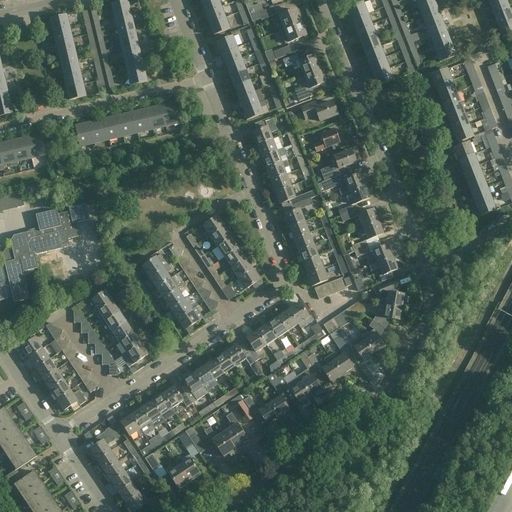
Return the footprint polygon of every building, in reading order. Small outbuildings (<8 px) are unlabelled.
[(217,0),(206,0),(200,3),(204,14),(220,8),(217,0)] [(240,0),(239,0),(235,2),(240,13),(245,11),(240,0)] [(259,13),(264,11),(261,3),(254,6),(252,0),(248,0),(246,1),(251,16),(259,13)] [(434,2),(432,0),(414,0),(417,8),(434,2)] [(505,0),(502,0),(488,6),(493,17),(509,10),(505,0)] [(113,18),(130,14),(128,2),(111,6),(113,18)] [(434,2),(417,8),(422,19),(438,13),(434,2)] [(396,3),(391,4),(396,16),(401,14),(396,3)] [(350,20),(366,14),(362,4),(346,10),(350,20)] [(392,17),(388,6),(383,8),(388,19),(392,17)] [(274,7),(264,11),(259,13),(262,20),(277,14),(274,7)] [(224,19),(220,8),(204,14),(208,25),(224,19)] [(511,17),(509,10),(493,17),(497,27),(511,21),(511,17)] [(245,11),(240,13),(244,24),(249,22),(245,11)] [(283,30),(300,24),(295,11),(278,17),(283,30)] [(442,24),(438,13),(422,19),(426,30),(442,24)] [(130,14),(113,18),(116,29),(133,25),(130,14)] [(371,25),(366,14),(350,20),(354,32),(371,25)] [(401,14),(396,16),(400,27),(405,26),(401,14)] [(52,32),(69,28),(67,16),(49,20),(52,32)] [(392,17),(388,19),(392,31),(397,29),(392,17)] [(224,19),(208,25),(213,36),(229,30),(224,19)] [(511,21),(497,27),(501,39),(511,34),(511,21)] [(300,24),(283,30),(289,43),(305,37),(300,24)] [(447,35),(442,24),(426,30),(430,41),(447,35)] [(136,37),(133,25),(116,29),(119,41),(136,37)] [(371,25),(354,32),(359,43),(375,37),(371,25)] [(409,37),(405,26),(400,27),(405,38),(409,37)] [(72,40),(69,28),(52,32),(55,44),(72,40)] [(252,43),(256,41),(252,29),(247,31),(252,43)] [(397,29),(392,31),(396,42),(401,40),(397,29)] [(451,46),(447,35),(430,41),(434,52),(451,46)] [(138,48),(136,37),(119,41),(122,52),(138,48)] [(220,55),(236,49),(232,37),(215,43),(220,55)] [(380,48),(375,37),(359,43),(363,54),(380,48)] [(414,48),(409,37),(405,38),(409,49),(414,48)] [(75,51),(72,40),(55,44),(57,55),(75,51)] [(405,51),(401,40),(396,42),(401,52),(405,51)] [(261,52),(256,41),(252,43),(256,54),(261,52)] [(289,46),(274,52),(277,59),(292,53),(289,46)] [(455,56),(451,46),(434,52),(438,63),(455,56)] [(138,48),(122,52),(124,64),(141,60),(138,48)] [(384,59),(380,48),(363,54),(367,65),(384,59)] [(414,48),(409,49),(413,60),(418,58),(414,48)] [(236,49),(220,55),(224,66),(241,60),(236,49)] [(75,51),(57,55),(60,67),(77,63),(75,51)] [(409,61),(405,51),(401,52),(405,63),(409,61)] [(303,76),(318,70),(313,57),(299,63),(296,56),(282,61),(285,68),(291,66),(293,71),(300,68),(303,76)] [(422,69),(418,58),(413,60),(417,71),(422,69)] [(384,59),(367,65),(371,76),(388,69),(384,59)] [(141,60),(124,64),(127,75),(144,71),(141,60)] [(241,60),(224,66),(229,77),(245,71),(241,60)] [(409,61),(405,63),(409,74),(414,72),(409,61)] [(468,75),(475,72),(470,61),(463,63),(468,75)] [(80,74),(77,63),(60,67),(63,78),(80,74)] [(265,63),(260,65),(264,75),(269,73),(265,63)] [(491,79),(501,75),(497,64),(487,68),(491,79)] [(388,69),(371,76),(376,87),(392,80),(388,69)] [(318,70),(303,76),(306,84),(299,87),(300,89),(295,91),(299,103),(313,97),(310,89),(324,84),(318,70)] [(434,88),(450,81),(446,70),(430,76),(434,88)] [(146,83),(144,71),(127,75),(130,87),(146,83)] [(245,71),(229,77),(233,88),(249,82),(245,71)] [(475,72),(468,75),(472,86),(479,83),(475,72)] [(269,73),(264,75),(269,86),(274,85),(269,73)] [(83,86),(80,74),(63,78),(66,90),(83,86)] [(501,75),(491,79),(495,91),(503,88),(501,83),(504,82),(501,75)] [(450,81),(434,88),(439,99),(455,93),(450,81)] [(249,82),(233,88),(237,99),(253,93),(249,82)] [(479,83),(472,86),(476,97),(483,94),(479,83)] [(278,95),(274,85),(269,86),(273,97),(278,95)] [(86,97),(83,86),(66,90),(68,101),(86,97)] [(503,88),(495,91),(500,102),(508,99),(503,88)] [(7,91),(0,92),(0,105),(9,103),(7,91)] [(253,93),(237,99),(241,110),(258,104),(253,93)] [(455,93),(439,99),(443,110),(459,104),(455,93)] [(488,105),(483,94),(476,97),(481,108),(488,105)] [(282,107),(278,95),(273,97),(277,109),(282,107)] [(511,110),(508,99),(500,102),(504,113),(511,110)] [(9,103),(0,105),(0,117),(12,115),(9,103)] [(175,103),(161,106),(166,127),(180,124),(175,103)] [(313,104),(301,108),(305,120),(317,115),(320,122),(336,116),(331,103),(315,109),(313,104)] [(258,104),(241,110),(245,121),(262,115),(258,104)] [(464,115),(459,104),(443,110),(448,121),(464,115)] [(492,116),(488,105),(481,108),(485,119),(492,116)] [(161,106),(147,109),(152,130),(166,127),(161,106)] [(152,130),(147,109),(132,113),(137,134),(152,130)] [(137,134),(132,113),(119,116),(124,137),(137,134)] [(464,115),(448,121),(452,132),(468,126),(464,115)] [(124,137),(119,116),(105,119),(110,140),(124,137)] [(497,128),(492,116),(485,119),(490,131),(497,128)] [(110,140),(105,119),(90,123),(95,144),(110,140)] [(256,146),(272,139),(270,134),(278,131),(273,119),(262,123),(259,125),(261,130),(251,134),(256,146)] [(95,144),(90,123),(74,127),(79,147),(95,144)] [(201,127),(202,140),(213,139),(212,126),(201,127)] [(468,126),(452,132),(456,144),(473,137),(468,126)] [(323,143),(313,147),(316,153),(340,143),(334,130),(320,136),(323,143)] [(293,145),(297,143),(292,131),(288,133),(293,145)] [(489,148),(497,145),(493,134),(485,137),(489,148)] [(40,135),(26,138),(31,159),(45,156),(40,135)] [(26,138),(13,141),(18,162),(31,159),(26,138)] [(277,151),(272,139),(256,146),(258,151),(256,152),(258,158),(260,157),(260,158),(277,151)] [(13,141),(0,144),(0,150),(3,166),(18,162),(13,141)] [(297,143),(293,145),(297,156),(301,155),(297,143)] [(457,161),(473,155),(468,143),(452,150),(457,161)] [(497,145),(489,148),(491,153),(489,154),(491,160),(501,156),(497,145)] [(287,146),(277,149),(279,157),(289,154),(287,146)] [(281,162),(277,151),(260,158),(262,163),(260,163),(263,170),(281,162)] [(336,164),(320,171),(323,180),(339,174),(337,170),(355,163),(350,151),(334,158),(336,164)] [(314,153),(305,157),(307,162),(316,158),(314,153)] [(301,155),(297,156),(302,168),(306,167),(301,155)] [(477,166),(473,155),(457,161),(461,172),(477,166)] [(501,156),(491,160),(494,167),(496,166),(498,171),(506,168),(501,156)] [(286,175),(281,162),(263,170),(265,169),(269,181),(286,175)] [(477,166),(461,172),(465,184),(482,177),(477,166)] [(306,167),(302,168),(306,180),(311,179),(306,167)] [(506,168),(498,171),(502,182),(510,179),(506,168)] [(286,175),(269,181),(274,193),(290,187),(286,175)] [(348,193),(364,187),(359,175),(344,181),(341,175),(322,182),(326,191),(335,188),(335,186),(340,184),(342,189),(340,190),(342,195),(348,193)] [(482,177),(465,184),(470,195),(486,188),(482,177)] [(511,183),(510,179),(502,182),(507,193),(504,194),(511,191),(511,183)] [(486,187),(490,197),(503,192),(500,182),(486,187)] [(295,199),(290,187),(274,193),(279,205),(288,201),(291,207),(304,202),(302,196),(295,199)] [(364,187),(348,193),(353,205),(369,199),(364,187)] [(486,188),(470,195),(474,206),(491,200),(486,188)] [(20,193),(0,198),(0,211),(23,206),(20,193)] [(491,200),(474,206),(479,217),(495,211),(491,200)] [(304,202),(291,207),(293,212),(283,216),(288,228),(304,222),(299,210),(306,207),(304,202)] [(38,229),(29,231),(35,255),(61,250),(61,249),(69,247),(67,240),(79,237),(76,223),(88,221),(84,204),(67,208),(68,212),(57,214),(56,210),(35,215),(38,229)] [(341,216),(354,211),(352,206),(339,211),(341,216)] [(362,228),(378,222),(373,210),(358,216),(362,228)] [(357,217),(354,211),(341,216),(344,222),(357,217)] [(325,227),(330,225),(326,213),(320,216),(325,227)] [(210,236),(224,227),(217,217),(203,226),(210,236)] [(476,222),(480,231),(491,227),(488,218),(476,222)] [(308,234),(304,222),(288,228),(293,240),(308,234)] [(383,234),(378,222),(362,228),(367,240),(383,234)] [(330,225),(325,227),(329,239),(335,237),(330,225)] [(231,237),(224,227),(210,236),(216,247),(231,237)] [(313,231),(317,240),(325,235),(321,227),(313,231)] [(35,255),(29,231),(27,232),(28,233),(13,237),(10,242),(11,249),(5,250),(3,252),(2,254),(5,267),(0,267),(0,300),(12,298),(14,303),(29,299),(23,273),(37,269),(34,256),(35,255)] [(193,248),(197,245),(189,232),(185,235),(193,248)] [(313,245),(308,234),(293,240),(297,251),(313,245)] [(238,248),(231,237),(216,247),(223,257),(238,248)] [(335,237),(329,239),(334,251),(339,249),(335,237)] [(356,252),(369,246),(367,241),(354,246),(356,252)] [(197,245),(193,248),(200,258),(204,255),(197,245)] [(313,245),(297,251),(302,263),(318,257),(313,245)] [(371,251),(369,246),(356,252),(358,257),(371,251)] [(369,266),(370,267),(377,264),(393,258),(388,246),(382,248),(373,252),(375,258),(368,261),(369,266)] [(180,256),(182,257),(184,251),(174,247),(169,250),(175,260),(180,256)] [(245,259),(238,248),(223,257),(231,268),(245,259)] [(339,249),(334,251),(338,262),(344,260),(339,249)] [(149,278),(167,265),(160,255),(155,259),(153,256),(145,261),(147,264),(142,267),(149,278)] [(204,255),(200,258),(207,269),(211,266),(204,255)] [(180,256),(175,260),(182,270),(187,267),(189,267),(191,262),(181,258),(182,257),(180,256)] [(322,269),(318,257),(302,263),(306,275),(322,269)] [(372,272),(379,269),(380,270),(382,276),(398,270),(393,258),(377,264),(370,267),(372,272)] [(245,259),(231,268),(238,279),(252,269),(245,259)] [(344,260),(338,262),(343,276),(349,274),(344,260)] [(168,267),(167,265),(149,278),(156,288),(170,279),(164,269),(168,267)] [(211,266),(207,269),(214,279),(218,276),(211,266)] [(187,267),(182,270),(189,281),(195,277),(196,278),(198,272),(188,268),(189,267),(187,267)] [(260,280),(252,269),(238,279),(245,290),(250,287),(251,288),(256,285),(255,283),(260,280)] [(322,269),(306,275),(311,287),(327,281),(322,269)] [(225,287),(218,276),(214,279),(221,290),(225,287)] [(196,279),(196,278),(195,277),(189,281),(196,292),(202,288),(203,288),(205,283),(196,279)] [(352,286),(349,278),(344,281),(347,288),(352,286)] [(170,279),(156,288),(163,299),(177,289),(170,279)] [(337,281),(341,291),(347,289),(346,288),(347,288),(344,281),(343,279),(337,281)] [(341,291),(337,281),(332,283),(336,293),(341,291)] [(336,293),(332,283),(326,285),(330,296),(336,293)] [(378,298),(377,304),(379,305),(385,306),(385,305),(402,308),(404,296),(394,294),(394,292),(391,283),(378,289),(380,294),(384,293),(387,293),(387,294),(386,294),(385,299),(378,298)] [(326,285),(320,287),(325,298),(330,296),(326,285)] [(225,287),(221,290),(229,302),(236,297),(229,286),(226,288),(225,287)] [(319,300),(325,298),(320,287),(315,290),(319,300)] [(203,289),(203,288),(202,288),(196,292),(203,302),(209,298),(210,299),(212,293),(203,289)] [(177,289),(163,299),(170,309),(184,300),(177,289)] [(94,314),(112,302),(105,292),(87,304),(94,314)] [(209,300),(210,299),(209,298),(203,302),(211,314),(216,310),(217,310),(216,309),(219,304),(209,300)] [(191,310),(184,300),(170,309),(177,320),(191,310)] [(349,309),(355,318),(365,312),(363,307),(361,301),(349,309)] [(112,302),(94,314),(95,316),(99,313),(105,322),(119,312),(112,302)] [(289,310),(299,324),(308,317),(299,303),(289,310)] [(377,304),(376,310),(381,311),(380,317),(381,317),(383,318),(383,319),(390,321),(399,322),(402,308),(385,305),(385,306),(379,305),(377,304)] [(349,309),(344,313),(350,322),(355,318),(349,309)] [(81,323),(85,320),(79,310),(74,314),(74,324),(75,325),(81,324),(81,323)] [(198,321),(191,310),(177,320),(184,331),(198,321)] [(289,310),(279,317),(288,331),(299,324),(289,310)] [(126,323),(119,312),(105,322),(112,332),(126,323)] [(350,322),(344,313),(339,316),(345,325),(350,322)] [(339,316),(334,319),(340,328),(341,328),(345,325),(339,316)] [(376,316),(373,321),(385,329),(390,321),(383,319),(383,318),(381,317),(380,318),(376,316)] [(279,317),(268,324),(278,338),(288,331),(279,317)] [(340,328),(334,319),(329,323),(335,332),(335,331),(340,328)] [(92,330),(85,320),(81,323),(81,324),(81,333),(82,335),(88,335),(88,333),(92,330)] [(373,321),(369,327),(374,330),(376,333),(379,338),(385,329),(373,321)] [(126,323),(112,332),(119,343),(133,333),(126,323)] [(330,335),(335,332),(329,323),(324,327),(330,335)] [(268,324),(258,331),(267,345),(278,338),(268,324)] [(60,337),(61,337),(63,332),(53,328),(48,331),(55,341),(60,337)] [(339,337),(348,349),(353,346),(341,328),(340,328),(335,331),(339,337)] [(99,341),(92,330),(88,333),(88,335),(88,344),(89,345),(95,345),(95,344),(99,341)] [(362,335),(361,335),(365,340),(374,355),(385,347),(379,338),(376,333),(374,330),(367,334),(366,333),(362,336),(362,335)] [(267,345),(258,331),(246,339),(252,348),(248,350),(255,362),(260,359),(256,353),(267,345)] [(140,344),(133,333),(119,343),(126,353),(140,344)] [(309,340),(312,345),(322,338),(319,334),(309,340)] [(325,344),(332,339),(328,334),(322,340),(325,344)] [(359,344),(354,347),(361,357),(363,362),(374,355),(365,340),(361,335),(356,339),(356,340),(359,344)] [(60,338),(61,337),(60,337),(55,341),(61,351),(67,348),(68,348),(70,342),(60,338)] [(28,359),(43,349),(35,338),(21,348),(28,359)] [(309,340),(299,347),(302,352),(312,345),(309,340)] [(106,351),(99,341),(95,344),(95,345),(95,354),(96,356),(102,356),(102,354),(106,351)] [(128,368),(147,355),(140,344),(126,353),(121,357),(128,368)] [(236,345),(226,352),(236,366),(246,360),(250,365),(255,362),(248,350),(247,351),(244,345),(239,349),(236,345)] [(302,352),(299,347),(289,354),(292,359),(302,352)] [(68,349),(68,348),(67,348),(61,351),(68,362),(74,358),(75,358),(77,353),(68,349)] [(43,349),(28,359),(35,369),(50,359),(43,349)] [(113,362),(106,351),(102,354),(102,356),(102,365),(103,367),(109,367),(109,365),(113,362)] [(226,352),(216,359),(225,374),(236,366),(226,352)] [(292,359),(289,354),(278,361),(281,366),(292,359)] [(330,357),(342,376),(353,369),(344,355),(338,359),(334,354),(330,357)] [(314,355),(307,359),(316,372),(322,367),(314,355)] [(342,376),(330,357),(324,361),(328,365),(322,369),(332,383),(342,376)] [(74,359),(75,358),(74,358),(68,362),(75,372),(81,368),(82,369),(84,363),(74,359)] [(57,370),(50,359),(35,369),(38,373),(36,374),(40,380),(42,379),(57,370)] [(225,374),(216,359),(205,367),(215,381),(225,374)] [(316,372),(307,359),(303,362),(311,375),(316,372)] [(121,373),(113,362),(109,365),(109,367),(109,371),(109,376),(116,375),(117,376),(121,373)] [(215,381),(205,367),(195,373),(204,388),(215,381)] [(82,370),(82,369),(81,368),(75,372),(82,383),(89,379),(91,374),(82,370)] [(63,380),(57,370),(42,379),(49,390),(63,380)] [(186,385),(182,388),(192,404),(208,393),(204,388),(195,373),(183,381),(186,385)] [(284,392),(276,380),(273,375),(268,379),(280,396),(284,392)] [(287,385),(288,385),(282,375),(276,380),(284,392),(289,389),(287,385)] [(301,383),(311,397),(315,394),(317,396),(322,393),(321,390),(312,376),(301,383)] [(89,379),(82,383),(90,395),(96,391),(96,390),(95,389),(97,384),(89,380),(89,379)] [(293,382),(288,385),(287,385),(289,389),(300,404),(302,406),(308,403),(306,400),(311,397),(301,383),(298,379),(293,382)] [(63,380),(49,390),(56,400),(70,391),(63,380)] [(246,382),(236,389),(239,394),(250,386),(246,382)] [(173,388),(163,395),(173,409),(183,402),(187,408),(192,404),(182,388),(181,389),(184,393),(179,397),(179,396),(173,388)] [(239,394),(236,389),(225,396),(228,401),(239,394)] [(56,400),(63,411),(77,401),(80,405),(86,401),(79,390),(73,394),(70,391),(56,400)] [(173,409),(163,395),(158,398),(157,396),(152,400),(162,416),(166,422),(176,415),(173,409)] [(240,395),(233,400),(242,414),(249,409),(240,395)] [(228,401),(225,396),(215,403),(218,408),(228,401)] [(280,397),(269,404),(279,418),(283,415),(284,418),(290,414),(288,412),(289,411),(280,397)] [(162,416),(152,400),(151,400),(152,402),(143,408),(152,423),(162,416)] [(279,418),(269,404),(258,411),(268,426),(269,425),(270,427),(276,424),(274,421),(279,418)] [(143,408),(132,415),(142,429),(152,423),(143,408)] [(0,429),(12,421),(4,409),(0,411),(0,429)] [(201,418),(208,414),(205,409),(198,414),(201,418)] [(231,428),(225,432),(237,451),(244,446),(243,444),(248,441),(239,428),(241,427),(232,413),(226,417),(230,423),(228,424),(231,428)] [(142,429),(132,415),(121,423),(130,437),(142,429)] [(12,421),(0,429),(0,447),(20,433),(12,421)] [(182,424),(172,431),(175,436),(185,429),(182,424)] [(167,426),(160,430),(163,435),(170,431),(167,426)] [(97,461),(111,451),(107,445),(119,437),(112,427),(106,431),(106,432),(95,439),(99,444),(90,450),(97,461)] [(237,451),(225,432),(218,436),(215,432),(214,433),(210,428),(204,431),(213,445),(215,444),(224,457),(229,454),(230,455),(237,451)] [(192,429),(185,433),(189,438),(193,445),(199,454),(200,454),(206,450),(195,434),(192,429)] [(172,431),(162,438),(165,442),(175,436),(172,431)] [(20,433),(0,447),(8,459),(28,445),(20,433)] [(89,433),(84,436),(88,442),(93,439),(89,433)] [(185,433),(178,437),(186,449),(192,458),(199,454),(193,445),(189,438),(185,433)] [(156,442),(152,445),(155,449),(165,442),(162,438),(161,438),(159,435),(154,439),(156,442)] [(131,454),(135,451),(128,440),(124,443),(131,454)] [(37,458),(28,445),(8,459),(16,471),(17,471),(37,458)] [(152,445),(140,452),(143,457),(155,449),(152,445)] [(111,451),(97,461),(104,472),(118,462),(111,451)] [(135,451),(131,454),(138,464),(142,461),(135,451)] [(161,467),(153,455),(146,459),(154,472),(161,467)] [(179,466),(188,481),(193,478),(194,479),(199,476),(197,474),(198,474),(187,457),(183,460),(185,462),(179,466)] [(150,472),(142,461),(138,464),(145,475),(150,472)] [(118,462),(104,472),(111,482),(125,473),(118,462)] [(188,481),(179,466),(172,471),(170,468),(165,471),(177,488),(178,488),(179,489),(184,486),(183,484),(188,481)] [(23,480),(17,471),(0,482),(6,493),(23,480)] [(35,472),(24,480),(15,487),(22,499),(43,485),(35,472)] [(150,472),(145,475),(152,485),(156,482),(150,472)] [(132,483),(125,473),(111,482),(118,493),(132,483)] [(132,483),(118,493),(125,503),(139,494),(132,483)] [(51,497),(43,485),(22,499),(30,511),(51,497)] [(146,504),(139,494),(125,503),(130,511),(134,511),(141,508),(143,511),(144,511),(169,496),(167,493),(153,502),(152,501),(146,504)] [(55,511),(59,509),(51,497),(30,511),(31,511),(55,511)]
